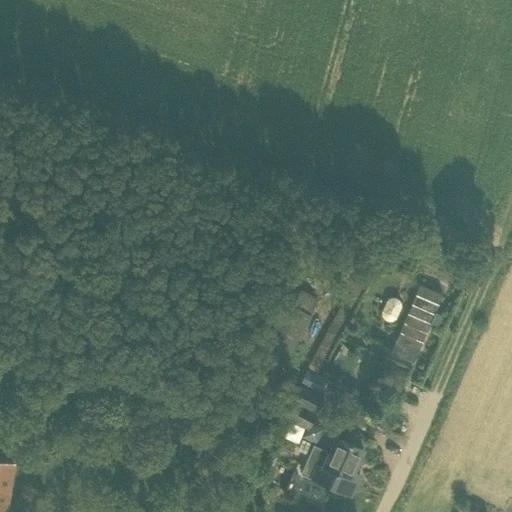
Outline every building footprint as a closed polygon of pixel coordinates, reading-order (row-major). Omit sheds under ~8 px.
[(414,366),(442,292),(418,283),(390,357),(414,366)] [(285,297),(261,342),(285,356),(310,311),(285,297)] [(333,390),(336,382),(306,367),(292,396),(314,407),(325,386),(333,390)] [(282,414),(302,425),(306,427),(314,411),(290,398),(282,414)] [(353,470),(363,447),(337,436),(329,453),(314,446),(302,473),(351,494),(360,473),(353,470)] [(0,511),(8,511),(13,489),(9,488),(13,467),(0,464),(0,511)] [(453,511),(486,511),(456,503),(453,511)]
